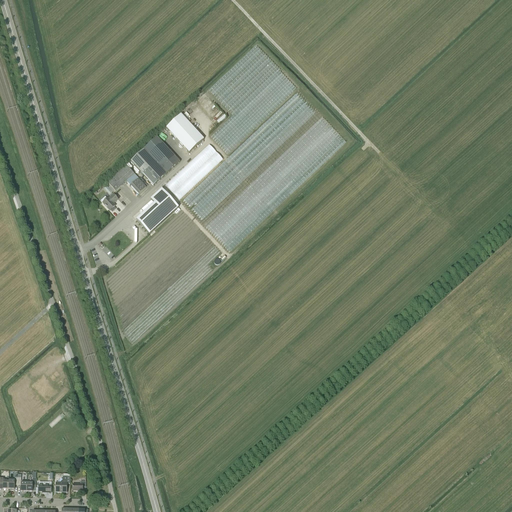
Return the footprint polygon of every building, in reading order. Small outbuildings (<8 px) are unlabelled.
[(166,129),(189,154),(204,140),(181,115),(166,129)] [(157,137),(131,162),(153,187),(180,162),(157,137)] [(209,145),(165,186),(179,201),(223,160),(209,145)] [(122,166),(123,168),(107,183),(115,192),(126,182),(134,175),(124,164),(122,166)] [(134,175),(126,182),(130,186),(138,179),(134,175)] [(138,195),(146,188),(138,179),(130,186),(138,195)] [(107,186),(104,189),(110,196),(113,193),(107,186)] [(154,204),(136,221),(149,235),(178,208),(161,189),(150,199),(154,204)] [(110,211),(112,213),(116,210),(114,208),(115,206),(113,204),(118,200),(113,195),(109,199),(108,199),(103,204),(110,212),(110,211)] [(64,475),(64,477),(63,477),(63,479),(64,480),(60,483),(56,483),(56,493),(67,493),(67,484),(70,484),(70,475),(64,475)] [(3,478),(0,478),(0,485),(3,485),(3,490),(9,490),(9,481),(9,478),(6,478),(6,481),(3,481),(3,478)] [(33,483),(27,483),(27,492),(33,492),(33,486),(36,486),(36,479),(33,478),(33,483)] [(15,481),(9,481),(9,490),(11,490),(12,491),(13,491),(14,490),(14,486),(18,486),(18,479),(15,479),(15,481)] [(18,479),(18,486),(21,486),(21,492),(27,492),(27,483),(21,483),(21,479),(18,479)] [(86,488),(86,482),(81,482),(81,485),(73,484),(73,491),(83,491),(83,488),(86,488)] [(39,483),(39,486),(39,492),(42,492),(42,494),(51,494),(52,483),(49,483),(39,483)]
